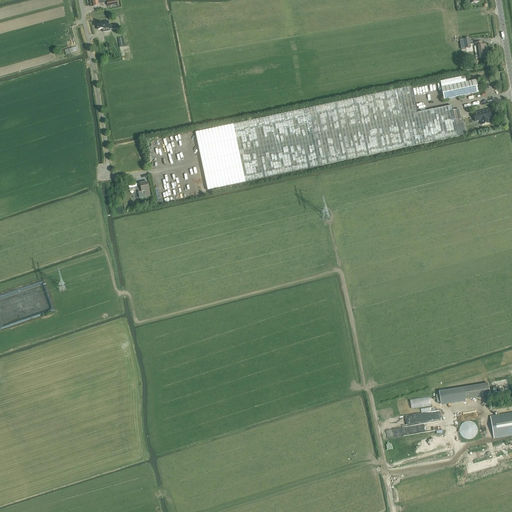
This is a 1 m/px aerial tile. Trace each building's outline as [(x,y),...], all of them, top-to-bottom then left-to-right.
[(105,4),(103,0),(92,0),(94,8),(99,7),(98,5),(105,4)] [(108,22),(97,24),(98,30),(103,30),(103,33),(105,32),(109,32),(110,30),(119,29),(118,25),(109,26),(108,22)] [(459,40),(461,49),(470,48),(469,39),(464,40),(459,40)] [(475,43),(477,53),(475,53),(476,59),(479,59),(487,58),(486,45),(482,46),(482,42),(475,43)] [(77,47),(74,48),(65,51),(66,55),(78,51),(77,47)] [(444,101),(478,94),(476,81),(441,88),(444,101)] [(196,133),(208,191),(465,136),(459,110),(453,111),(452,107),(417,114),(412,87),(196,133)] [(492,118),(490,110),(473,114),(475,122),(481,121),(482,125),(489,124),(488,119),(492,118)] [(140,199),(151,196),(148,182),(140,184),(140,185),(137,185),(140,199)] [(488,384),(463,388),(465,400),(490,396),(488,384)] [(511,413),(490,417),(494,439),(511,435),(511,413)] [(477,432),(477,430),(477,428),(477,427),(476,425),(475,424),(474,423),(472,422),(471,422),(469,422),(468,422),(466,422),(465,423),(463,424),(462,425),(462,427),(461,428),(461,430),(461,432),(462,433),(462,434),(463,436),(464,437),(466,438),(468,438),(469,438),(471,438),(472,438),(474,437),(475,436),(476,434),(477,433),(477,432)]
